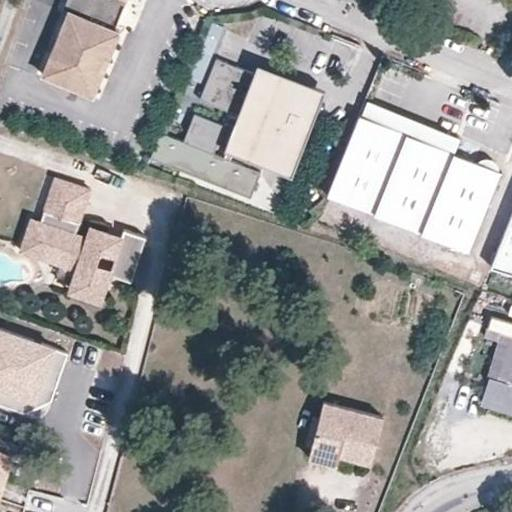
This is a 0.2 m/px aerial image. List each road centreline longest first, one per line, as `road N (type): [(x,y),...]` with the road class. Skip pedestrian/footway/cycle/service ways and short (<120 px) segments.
road 1 (unknown): [(111,511),(174,197)]
road 2 (unclassified): [(511,77),(318,0)]
